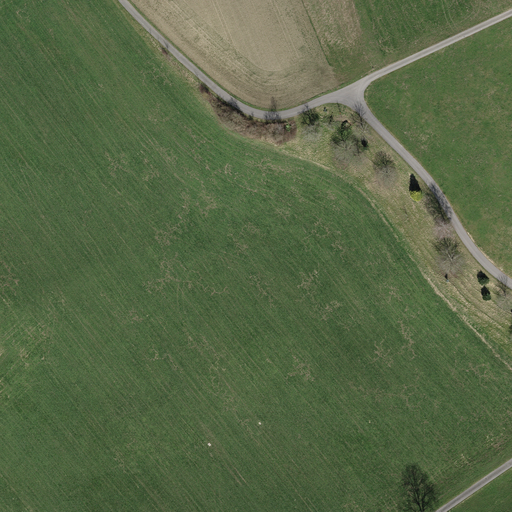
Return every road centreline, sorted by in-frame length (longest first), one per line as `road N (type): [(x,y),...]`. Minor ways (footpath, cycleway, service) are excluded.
road 1 (track): [(348,93),(284,117),(235,106),(120,0)]
road 2 (track): [(511,284),(489,268),(433,186),(348,93)]
road 3 (track): [(348,93),(511,13)]
